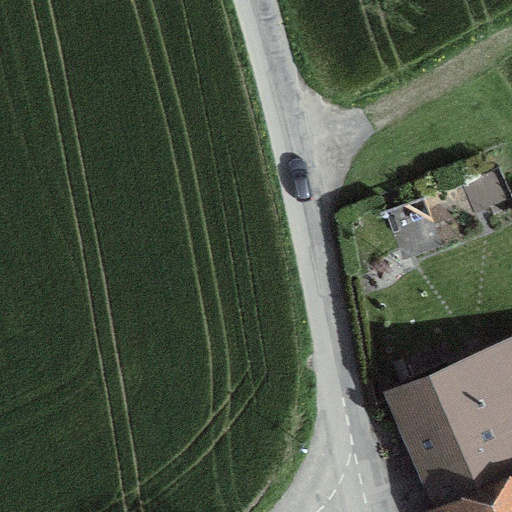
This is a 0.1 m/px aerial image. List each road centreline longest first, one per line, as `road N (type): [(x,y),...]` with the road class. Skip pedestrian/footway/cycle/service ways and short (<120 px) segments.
road 1 (unclassified): [(359,497),(296,160),(250,0)]
road 2 (track): [(296,160),(511,35)]
